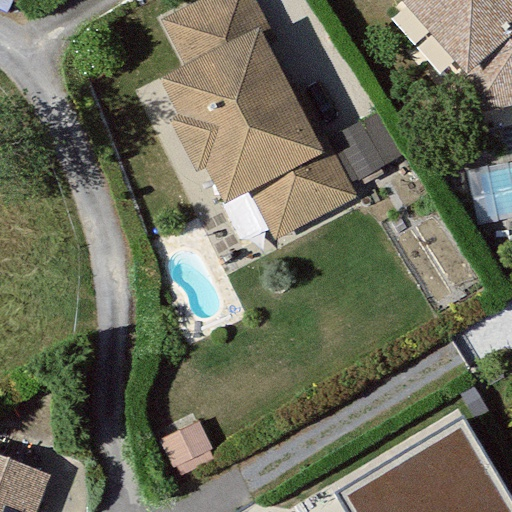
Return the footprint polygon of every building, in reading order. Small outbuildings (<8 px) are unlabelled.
[(208,64),(248,43),(257,38),(236,0),(216,0),(183,18),(208,64)] [(511,0),(409,0),(467,64),(471,84),(511,76),(511,84),(511,0)] [(339,193),(248,43),(208,64),(183,18),(167,26),(192,73),(166,87),(185,123),(177,127),(196,162),(204,158),(223,194),(249,180),(274,228),(339,193)] [(511,84),(511,76),(471,84),(474,97),(511,89),(511,84)] [(388,108),(342,126),(358,167),(404,148),(388,108)] [(200,422),(160,439),(171,466),(178,463),(182,472),(212,460),(208,451),(211,450),(200,422)] [(509,511),(456,423),(349,487),(363,511),(509,511)] [(0,511),(17,511),(29,480),(0,469),(0,511)]
